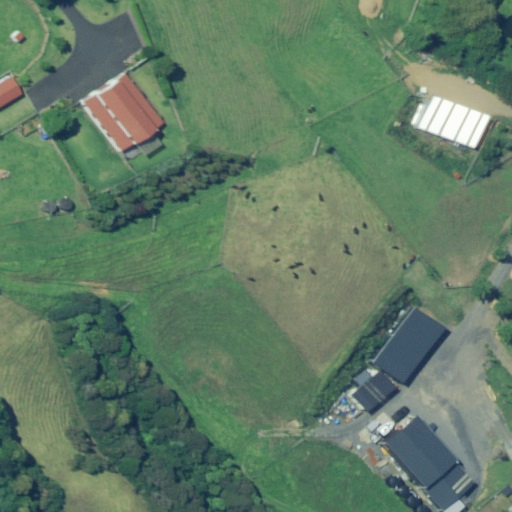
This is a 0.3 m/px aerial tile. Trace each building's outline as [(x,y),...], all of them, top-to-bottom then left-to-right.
[(23,36),(18,31),(13,36),(18,41),(23,36)] [(0,104),(19,94),(7,73),(0,77),(0,104)] [(80,101),(116,150),(143,131),(156,122),(121,73),(112,79),(113,80),(92,94),(91,93),(80,101)] [(478,115),(426,95),(413,128),(466,148),(478,115)] [(440,327),(413,307),(371,362),(397,382),(440,327)] [(407,413),(374,442),(434,511),(433,511),(449,511),(457,506),(460,508),(466,503),(458,493),(469,484),(407,413)]
